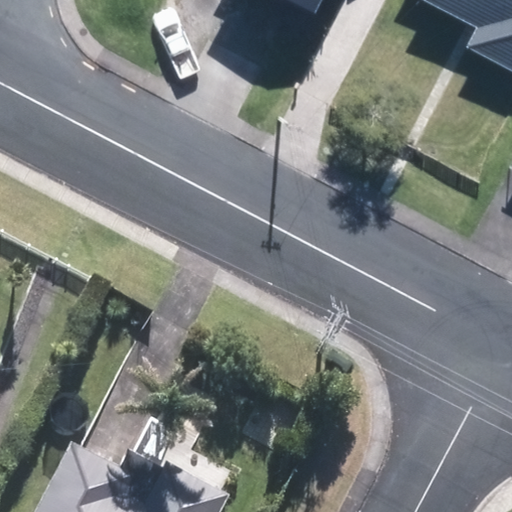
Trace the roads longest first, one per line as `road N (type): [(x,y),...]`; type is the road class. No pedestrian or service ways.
road 1 (residential): [(0,84),(502,347)]
road 2 (residential): [(418,511),(502,347)]
